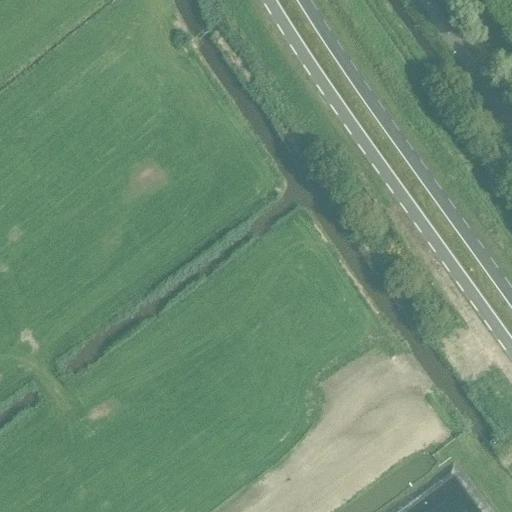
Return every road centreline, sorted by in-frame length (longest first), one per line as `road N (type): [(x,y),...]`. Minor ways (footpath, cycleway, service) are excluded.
road 1 (primary): [(269,0),(511,352)]
road 2 (primary): [(511,300),(302,0)]
